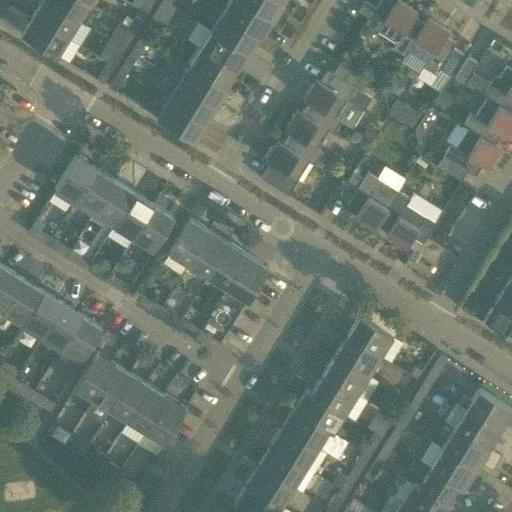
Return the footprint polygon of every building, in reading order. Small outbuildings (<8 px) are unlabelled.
[(77,19),(46,0),(40,0),(31,15),(67,37),(77,19)] [(46,0),(77,19),(88,2),(85,0),(46,0)] [(138,9),(145,13),(153,0),(143,0),(139,7),(138,9)] [(160,0),(151,15),(158,20),(169,3),(164,0),(160,0)] [(261,36),(271,19),(240,0),(228,0),(221,12),(256,34),(261,36)] [(240,0),(271,19),(282,1),(280,0),(240,0)] [(376,7),(364,0),(363,0),(358,10),(369,17),(370,18),(376,7)] [(394,0),(386,14),(376,7),(370,18),(369,17),(365,23),(366,23),(377,29),(396,41),(392,47),(404,54),(405,54),(424,22),(424,21),(414,15),(417,10),(400,0),(394,0)] [(290,13),(299,19),(305,10),(296,4),(290,13)] [(128,25),(135,30),(145,13),(138,9),(128,25)] [(221,12),(211,29),(246,51),(256,34),(221,12)] [(56,54),(67,37),(31,15),(21,32),(56,54)] [(158,20),(151,15),(140,33),(147,37),(158,20)] [(405,54),(404,54),(401,59),(420,71),(423,66),(435,73),(456,41),(444,34),(447,29),(427,16),(424,21),(424,22),(405,54)] [(279,31),(289,36),(294,27),(285,21),(279,31)] [(117,43),(124,47),(135,30),(128,25),(117,43)] [(246,51),(211,29),(200,46),(235,68),(246,51)] [(147,37),(140,33),(129,51),(136,55),(147,37)] [(106,60),(114,65),(124,47),(117,43),(106,60)] [(225,86),(235,68),(200,46),(189,64),(225,86)] [(136,55),(129,51),(118,68),(125,72),(136,55)] [(464,83),(477,61),(467,55),(453,76),(464,83)] [(103,82),(113,65),(114,65),(106,60),(95,78),(103,82)] [(302,98),(307,101),(308,100),(335,117),(335,116),(346,98),(363,108),(370,96),(354,86),(360,75),(339,62),(332,72),(327,69),(320,80),(315,77),(302,98)] [(214,103),(225,86),(189,64),(178,81),(214,103)] [(511,69),(505,65),(493,84),(488,80),(480,93),(486,96),(511,112),(511,69)] [(115,90),(125,73),(125,72),(118,68),(108,86),(115,90)] [(214,103),(178,81),(167,99),(203,121),(214,103)] [(441,87),(432,101),(444,109),(453,94),(441,87)] [(494,143),(500,133),(506,136),(511,125),(511,112),(486,96),(474,114),(469,111),(461,124),(467,127),(494,143)] [(388,110),(400,117),(407,104),(395,98),(388,110)] [(192,138),(203,121),(167,99),(157,116),(192,138)] [(284,128),(289,131),(316,148),(316,147),(327,129),(333,132),(341,120),(335,116),(335,117),(308,100),(307,101),(301,111),(296,108),(284,128)] [(482,163),(486,166),(487,166),(499,146),(494,143),(467,127),(455,145),(450,142),(442,154),(475,175),(482,163)] [(322,150),(316,147),(316,148),(289,131),(282,142),(277,138),(265,159),(270,162),(260,177),(287,194),(308,160),(314,163),(322,150)] [(74,200),(95,166),(74,154),(54,188),(74,200)] [(74,200),(93,212),(114,178),(95,166),(74,200)] [(355,215),(356,215),(375,227),(378,222),(377,222),(397,189),(367,170),(362,177),(352,171),(339,192),(349,198),(347,203),(358,210),(355,215)] [(114,178),(93,212),(113,224),(134,190),(114,178)] [(406,202),(410,197),(397,189),(377,222),(378,222),(388,229),(385,233),(391,237),(390,237),(405,247),(412,235),(422,242),(436,220),(406,202)] [(113,224),(132,236),(153,202),(134,190),(113,224)] [(132,236),(152,249),(173,215),(153,202),(132,236)] [(168,250),(188,263),(209,229),(189,216),(168,250)] [(27,232),(47,244),(51,237),(31,225),(27,232)] [(188,263),(207,275),(228,241),(209,229),(188,263)] [(47,244),(66,256),(70,249),(51,237),(47,244)] [(228,241),(207,275),(227,287),(248,253),(228,241)] [(499,247),(493,256),(502,262),(508,252),(499,247)] [(89,261),(70,249),(66,256),(85,268),(89,261)] [(268,265),(248,253),(227,287),(247,299),(268,265)] [(85,268),(105,280),(109,273),(89,261),(85,268)] [(2,264),(0,267),(0,309),(1,310),(22,276),(2,264)] [(488,264),(482,273),(492,279),(497,269),(488,264)] [(105,280),(125,293),(129,286),(109,273),(105,280)] [(22,276),(1,310),(21,322),(42,288),(22,276)] [(487,287),(477,281),(472,291),(481,296),(487,287)] [(494,300),(511,311),(511,286),(505,282),(494,300)] [(42,288),(21,322),(40,334),(61,300),(42,288)] [(141,294),(137,301),(157,313),(161,306),(141,294)] [(476,304),(467,299),(461,308),(470,314),(476,304)] [(61,300),(40,334),(60,346),(81,313),(61,300)] [(483,318),(511,335),(511,311),(494,300),(483,318)] [(161,306),(157,313),(176,325),(180,318),(161,306)] [(81,313),(60,346),(80,359),(101,325),(81,313)] [(359,313),(346,333),(381,355),(394,335),(359,313)] [(329,315),(324,324),(333,330),(339,321),(329,315)] [(180,318),(176,325),(195,336),(199,329),(180,318)] [(106,329),(100,338),(109,344),(115,334),(106,329)] [(199,329),(195,336),(215,349),(219,342),(199,329)] [(334,352),(369,374),(381,355),(346,333),(334,352)] [(317,334),(312,344),(321,349),(327,340),(317,334)] [(123,339),(118,349),(127,354),(133,345),(123,339)] [(144,365),(150,356),(141,350),(135,359),(144,365)] [(93,397),(115,362),(96,351),(75,386),(93,397)] [(357,393),(369,374),(334,352),(322,372),(357,393)] [(440,352),(422,381),(429,385),(447,356),(440,352)] [(305,354),(300,363),(309,369),(315,359),(305,354)] [(167,367),(158,361),(152,370),(162,376),(167,367)] [(115,362),(93,397),(85,410),(102,421),(110,408),(132,372),(115,362)] [(0,369),(0,378),(9,385),(13,378),(0,369)] [(185,377),(175,371),(170,381),(179,386),(185,377)] [(132,372),(110,408),(127,419),(149,383),(132,372)] [(305,387),(304,388),(345,413),(357,393),(322,372),(311,391),(305,387)] [(293,373),(288,382),(297,388),(303,379),(293,373)] [(13,378),(9,385),(29,397),(33,390),(13,378)] [(417,405),(429,385),(422,381),(410,401),(417,405)] [(127,419),(145,429),(167,394),(149,383),(127,419)] [(334,430),(345,413),(304,388),(294,405),(334,430)] [(465,407),(499,428),(511,408),(478,388),(470,400),(462,395),(458,403),(465,407)] [(33,390),(29,397),(49,409),(53,402),(33,390)] [(167,394),(145,429),(164,441),(186,406),(167,394)] [(405,425),(417,405),(410,401),(397,420),(405,425)] [(294,405),(282,424),(316,445),(327,427),(333,431),(334,430),(294,405)] [(454,427),(487,447),(499,428),(465,407),(454,427)] [(375,411),(367,425),(381,434),(390,420),(375,411)] [(397,420),(385,440),(392,444),(405,425),(397,420)] [(304,465),(316,445),(282,424),(269,444),(304,465)] [(487,447),(454,427),(442,446),(475,467),(487,447)] [(374,431),(363,448),(370,453),(381,435),(374,431)] [(392,444),(385,440),(374,458),(381,462),(392,444)] [(292,485),(304,465),(269,444),(257,463),(292,485)] [(430,465),(464,486),(475,467),(442,446),(430,465)] [(351,467),(358,472),(370,453),(363,448),(351,467)] [(370,480),(381,462),(374,458),(363,475),(370,480)] [(257,463),(245,483),(280,505),(292,485),(257,463)] [(418,484),(452,505),(464,486),(430,465),(418,484)] [(331,482),(339,487),(346,491),(358,472),(351,467),(346,476),(338,471),(331,482)] [(400,499),(420,511),(447,511),(452,505),(418,484),(412,481),(400,499)] [(275,511),(280,505),(245,483),(233,503),(248,511),(275,511)] [(327,506),(334,511),(346,491),(339,487),(327,506)] [(343,510),(345,511),(370,511),(372,510),(354,496),(343,510)] [(420,511),(400,499),(392,511),(420,511)]
